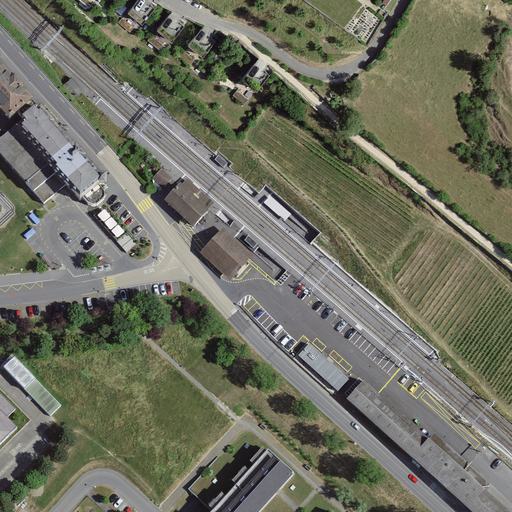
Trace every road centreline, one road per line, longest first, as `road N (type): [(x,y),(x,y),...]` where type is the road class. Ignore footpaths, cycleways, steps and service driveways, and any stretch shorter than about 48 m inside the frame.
road 1 (track): [(227,27),(511,265)]
road 2 (secondary): [(190,263),(250,335),(442,511)]
road 3 (secondary): [(0,38),(190,263)]
road 4 (residential): [(0,299),(190,263)]
road 5 (track): [(511,287),(466,246),(377,195)]
